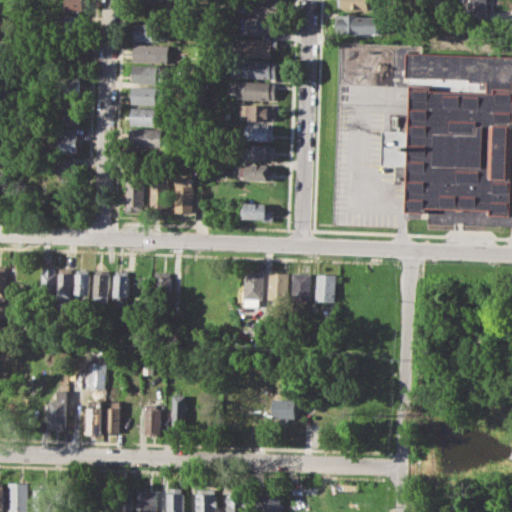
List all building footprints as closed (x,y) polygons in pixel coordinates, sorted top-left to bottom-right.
[(64,0),(86,0),(86,10),(64,9),(64,0)] [(238,0),(276,0),(276,14),(238,12),(238,0)] [(339,0),(372,0),(372,9),(339,7),(339,0)] [(466,0),(491,0),(491,18),(467,18),(466,0)] [(63,14),(84,14),(84,34),(62,33),(63,14)] [(338,15),(378,17),(377,33),(337,31),(338,15)] [(240,16),(279,17),(278,35),(239,33),(240,16)] [(137,21),(172,23),(172,42),(136,40),(137,21)] [(236,37),(277,39),(276,48),(271,48),(271,56),(244,55),(244,45),(236,45),(236,37)] [(136,44),(172,45),(171,62),(135,60),(136,44)] [(407,210),(409,165),(379,164),(380,129),(409,130),(411,84),(433,85),(433,91),(488,92),(488,88),(480,88),(480,81),(471,80),(471,77),(406,75),(407,52),(511,55),(511,181),(511,215),(490,214),(491,208),(427,206),(427,211),(407,210)] [(242,58),(276,59),(275,78),(241,77),(242,58)] [(135,65),(172,66),(172,83),(134,81),(135,65)] [(81,92),(80,76),(65,77),(65,93),(81,92)] [(242,80),(276,82),(275,99),(241,98),(242,80)] [(134,86),(169,87),(168,104),(134,103),(134,86)] [(63,103),(82,104),(81,123),(63,123),(63,103)] [(245,103),(274,104),(273,121),(249,120),(250,114),(244,114),(245,103)] [(134,107),(165,108),(164,125),(133,123),(134,107)] [(248,124),(272,125),(271,139),(247,139),(248,124)] [(63,127),(77,127),(77,134),(81,135),(81,151),(62,151),(63,127)] [(133,128),(164,129),(163,146),(132,145),(133,128)] [(243,143),(269,143),(268,146),(274,146),(274,160),(243,159),(243,143)] [(61,179),(76,180),(77,157),(62,156),(61,179)] [(241,166),(247,166),(248,162),(267,163),(267,169),(275,169),(274,180),(240,179),(241,166)] [(129,178),(147,179),(146,206),(128,206),(129,178)] [(176,210),(178,178),(195,179),(193,211),(176,210)] [(152,208),(153,179),(170,180),(169,209),(152,208)] [(245,201),(267,202),(267,209),(273,209),(273,220),(244,219),(245,201)] [(0,265),(9,266),(7,300),(1,300),(1,305),(0,305),(0,265)] [(43,266),(59,266),(58,301),(42,301),(43,266)] [(62,267),(61,297),(73,298),(74,267),(62,267)] [(78,268),(76,299),(90,300),(91,268),(78,268)] [(96,268),(95,299),(110,300),(111,269),(96,268)] [(117,269),(131,270),(129,295),(123,295),(122,300),(115,300),(117,269)] [(246,270),(265,270),(264,298),(259,298),(259,305),(245,304),(246,270)] [(155,271),(171,272),(170,303),(154,303),(155,271)] [(270,271),(269,297),(289,298),(290,272),(270,271)] [(293,273),(312,273),(311,301),(292,300),(293,273)] [(318,274),(317,301),(337,301),(337,274),(318,274)] [(89,362),(107,362),(107,388),(88,387),(89,362)] [(50,429),(51,399),(56,399),(57,388),(68,388),(66,430),(50,429)] [(172,394),(187,394),(186,418),(172,418),(172,394)] [(272,417),(273,397),(297,398),(296,418),(272,417)] [(88,429),(89,398),(106,399),(104,430),(88,429)] [(145,404),(161,404),(160,434),(144,434),(145,404)] [(107,408),(106,432),(120,432),(121,408),(107,408)] [(8,511),(9,481),(29,482),(28,511),(8,511)] [(33,511),(34,483),(52,484),(51,511),(33,511)] [(164,511),(164,491),(169,492),(169,486),(180,487),(180,492),(184,492),(183,511),(164,511)] [(134,511),(136,487),(147,488),(147,492),(155,492),(154,511),(134,511)] [(195,487),(195,511),(214,511),(215,488),(195,487)] [(225,511),(225,493),(229,493),(229,488),(244,488),(243,494),(248,494),(248,511),(225,511)] [(112,511),(113,491),(131,491),(130,511),(112,511)] [(254,511),(254,503),(261,503),(261,491),(278,491),(278,511),(254,511)]
